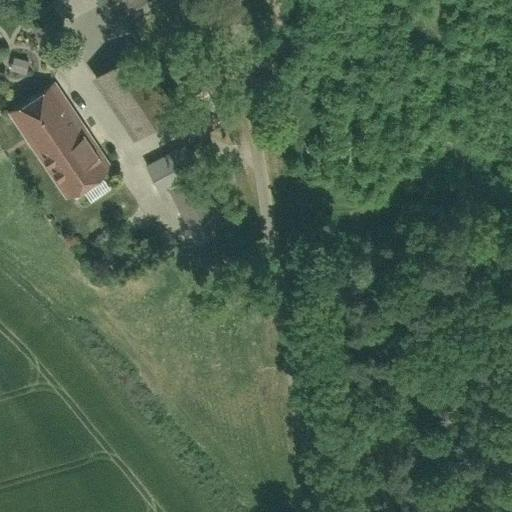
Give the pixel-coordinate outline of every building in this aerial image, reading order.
[(102,0),(115,22),(152,0),(102,0)] [(91,72),(133,135),(175,108),(134,44),(91,72)] [(10,70),(25,74),(28,60),(14,56),(10,70)] [(6,113),(65,198),(111,168),(52,82),(6,113)] [(186,104),(205,134),(223,122),(204,92),(186,104)] [(146,165),(160,190),(165,186),(182,178),(168,152),(146,165)] [(165,186),(182,219),(205,207),(188,175),(165,186)]
